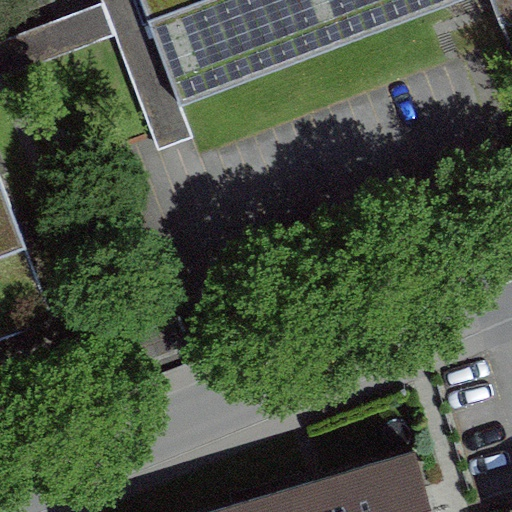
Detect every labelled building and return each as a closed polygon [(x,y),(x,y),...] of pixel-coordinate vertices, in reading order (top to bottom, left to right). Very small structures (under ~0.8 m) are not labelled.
[(157,148),(194,134),(179,96),(143,0),(101,0),(102,1),(0,39),(0,76),(114,34),(157,148)] [(433,0),(143,0),(179,96),(433,0)] [(0,336),(52,317),(0,179),(0,336)] [(178,314),(0,381),(0,416),(190,344),(178,314)] [(246,508),(246,511),(425,511),(410,458),(246,508)]
